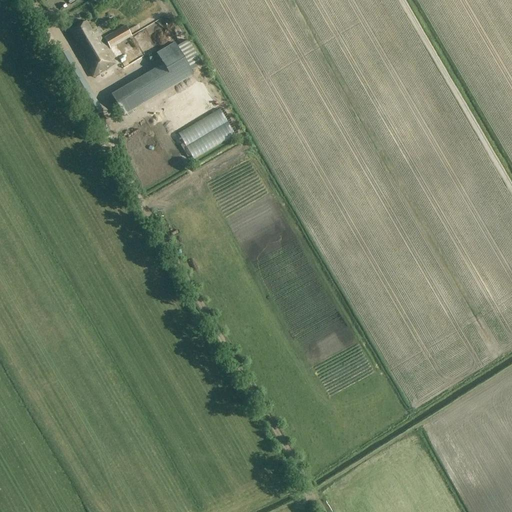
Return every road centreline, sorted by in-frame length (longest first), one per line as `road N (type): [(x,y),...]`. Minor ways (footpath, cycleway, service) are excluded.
road 1 (track): [(30,0),(97,90),(116,128),(115,152),(153,227),(321,511)]
road 2 (track): [(403,0),(511,188)]
